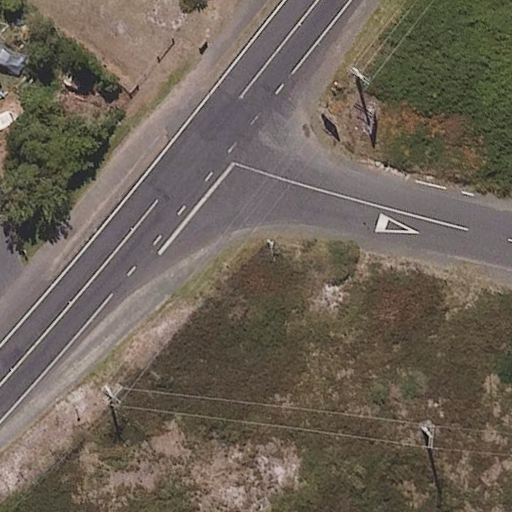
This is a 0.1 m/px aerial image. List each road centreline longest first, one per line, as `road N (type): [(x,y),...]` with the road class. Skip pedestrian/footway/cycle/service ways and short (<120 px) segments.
road 1 (unclassified): [(511,237),(310,188),(203,144)]
road 2 (secondary): [(203,144),(0,383)]
road 3 (secondary): [(317,0),(203,144)]
